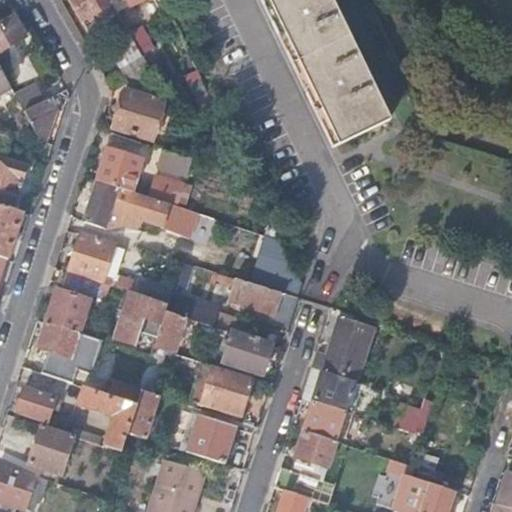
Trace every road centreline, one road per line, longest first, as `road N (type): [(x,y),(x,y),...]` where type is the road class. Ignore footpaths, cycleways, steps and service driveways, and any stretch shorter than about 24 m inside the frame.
road 1 (residential): [(236,0),(341,221),(379,269),(511,310)]
road 2 (residential): [(42,0),(87,85),(87,108),(0,376)]
road 3 (residential): [(317,307),(252,511)]
